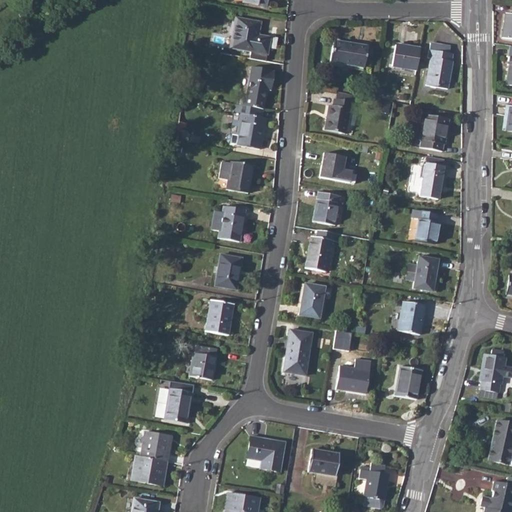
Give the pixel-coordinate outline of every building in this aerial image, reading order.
[(511,13),(505,13),(502,37),(511,38),(511,13)] [(235,18),(230,47),(266,53),(269,37),(257,35),(259,22),(235,18)] [(333,40),(329,61),(363,67),(367,47),(333,40)] [(391,66),(416,70),(419,48),(395,44),(391,66)] [(449,53),(432,50),(428,49),(427,56),(430,57),(425,85),(447,89),(453,54),(449,53)] [(243,96),(241,105),(262,109),(266,89),(270,89),(273,71),(269,70),(269,69),(251,66),(245,97),(243,96)] [(328,105),(324,129),(345,134),(351,102),(334,98),(332,105),(328,105)] [(241,105),(235,104),(233,112),(243,114),(239,135),(237,134),(236,145),(259,149),(264,118),(261,117),(262,109),(241,105)] [(424,114),(419,140),(420,141),(419,147),(442,152),(443,145),(444,144),(448,119),(424,114)] [(324,153),(320,177),(353,183),(355,175),(351,174),(351,172),(343,171),(345,158),(324,153)] [(222,162),(213,161),(210,177),(219,178),(217,188),(247,193),(252,166),(222,161),(222,162)] [(425,163),(419,197),(438,200),(443,166),(425,163)] [(318,192),(312,221),(334,226),(339,196),(318,192)] [(214,211),(212,223),(219,225),(218,230),(217,238),(239,242),(244,210),(223,206),(222,212),(214,211)] [(412,209),(411,218),(418,219),(414,241),(434,244),(438,222),(436,222),(437,214),(412,209)] [(334,233),(316,230),(315,237),(310,236),(304,268),(324,272),(330,240),(332,240),(334,233)] [(219,255),(214,286),(235,290),(240,259),(219,255)] [(418,256),(413,288),(432,291),(438,260),(418,256)] [(304,284),(299,315),(318,319),(322,297),(330,298),(332,288),(304,284)] [(210,300),(204,332),(227,336),(232,304),(210,300)] [(403,301),(397,331),(419,335),(425,305),(403,301)] [(290,330),(282,372),(304,376),(311,334),(290,330)] [(192,353),(188,376),(211,381),(216,357),(215,357),(216,350),(195,346),(194,353),(192,353)] [(480,389),(481,390),(497,393),(498,393),(500,385),(501,385),(506,358),(503,357),(504,352),(491,349),(490,355),(484,354),(479,381),(481,382),(480,389)] [(335,389),(346,391),(347,388),(365,391),(370,362),(356,359),(354,369),(339,366),(335,389)] [(400,366),(395,396),(416,399),(421,370),(400,366)] [(169,387),(170,380),(161,379),(160,387),(169,387)] [(169,389),(164,419),(185,423),(191,393),(169,389)] [(511,423),(497,420),(487,460),(508,465),(511,465),(511,423)] [(144,431),(139,456),(166,461),(171,437),(144,431)] [(250,436),(246,458),(260,461),(259,468),(279,472),(284,442),(250,436)] [(307,472),(319,474),(323,451),(311,449),(307,472)] [(323,451),(319,474),(334,476),(338,454),(323,451)] [(139,456),(135,455),(130,479),(161,486),(166,461),(139,456)] [(360,469),(359,478),(366,480),(363,496),(363,497),(362,504),(364,507),(378,510),(382,507),(388,474),(383,473),(384,465),(371,462),(369,471),(360,469)] [(507,484),(494,481),(490,495),(482,493),(479,504),(485,506),(483,511),(509,511),(509,510),(511,511),(511,509),(511,478),(508,478),(507,484)] [(227,493),(223,511),(256,511),(259,499),(227,493)] [(133,498),(130,511),(155,511),(157,503),(133,498)]
